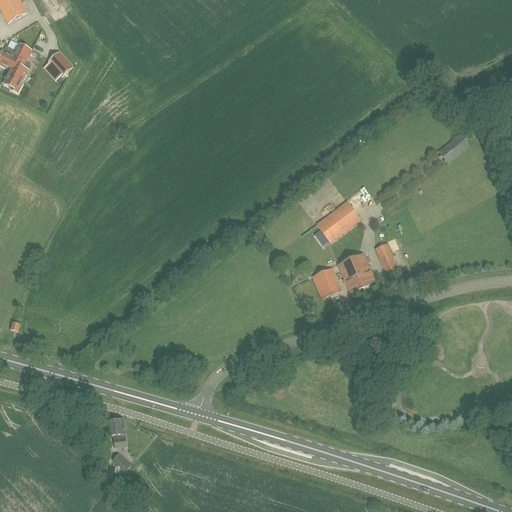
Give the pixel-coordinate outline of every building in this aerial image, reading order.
[(0,0),(0,10),(8,26),(27,15),(18,0),(0,0)] [(42,16),(37,20),(44,28),(49,24),(42,16)] [(7,73),(9,74),(4,85),(12,89),(11,91),(18,94),(23,84),(22,83),(31,67),(25,64),(32,52),(19,45),(15,53),(7,48),(4,53),(3,52),(0,56),(0,57),(2,58),(0,61),(0,66),(8,71),(7,73)] [(49,64),(43,70),(55,83),(61,78),(62,78),(73,69),(59,54),(49,64)] [(448,165),(470,148),(461,136),(439,154),(448,165)] [(348,204),(317,227),(331,245),(361,221),(348,204)] [(393,255),(388,244),(375,249),(380,259),(388,278),(399,273),(391,255),(393,255)] [(375,284),(363,256),(339,267),(351,295),(375,284)] [(341,292),(331,270),(313,279),(323,300),(341,292)] [(18,334),(20,326),(13,324),(11,332),(18,334)] [(108,423),(109,438),(115,437),(116,449),(126,448),(124,422),(108,423)] [(113,462),(126,474),(133,466),(121,454),(113,462)]
